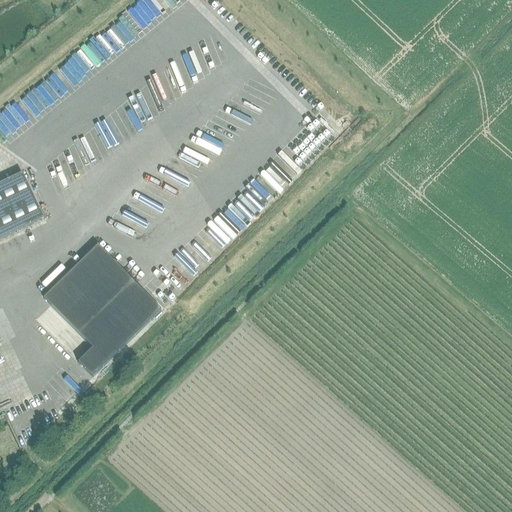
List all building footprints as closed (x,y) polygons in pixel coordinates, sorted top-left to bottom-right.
[(146,103),(151,113),(160,108),(155,99),(146,103)] [(143,103),(137,106),(142,117),(148,114),(143,103)] [(157,125),(169,121),(166,111),(153,115),(157,125)] [(106,147),(111,145),(101,128),(97,131),(106,147)] [(96,157),(102,154),(92,136),(84,140),(95,162),(98,161),(96,157)] [(177,165),(201,149),(194,139),(181,148),(184,152),(174,159),(177,165)] [(130,163),(140,155),(136,151),(127,159),(130,163)] [(181,172),(176,174),(178,178),(208,163),(202,152),(178,164),(181,172)] [(61,153),(55,156),(63,173),(69,170),(61,153)] [(63,173),(64,180),(73,178),(72,172),(63,173)] [(22,175),(0,185),(0,241),(44,220),(22,175)] [(218,216),(237,204),(232,196),(213,208),(218,216)] [(242,223),(235,214),(227,221),(235,230),(242,223)] [(149,236),(130,248),(133,253),(153,241),(149,236)] [(98,247),(44,300),(93,350),(78,364),(93,378),(161,312),(98,247)]
